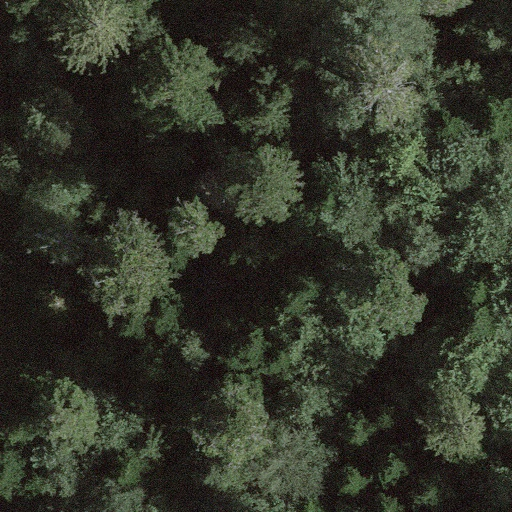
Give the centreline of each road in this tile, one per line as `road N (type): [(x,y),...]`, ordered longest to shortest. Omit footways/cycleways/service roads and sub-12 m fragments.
road 1 (track): [(0,287),(99,103),(145,53),(226,0)]
road 2 (track): [(300,0),(420,31),(511,73)]
